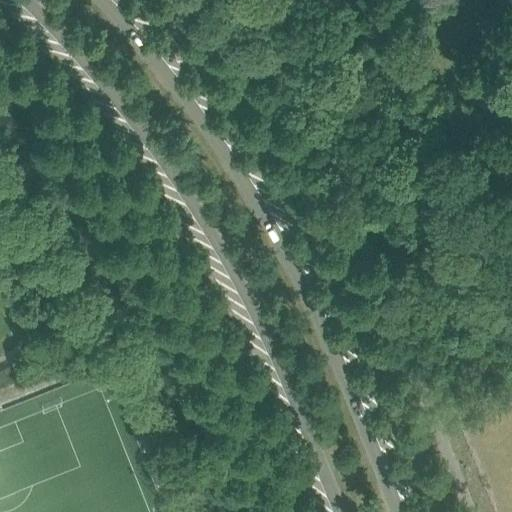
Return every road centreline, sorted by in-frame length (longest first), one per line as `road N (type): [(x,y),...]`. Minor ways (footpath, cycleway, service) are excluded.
road 1 (tertiary): [(12,0),(139,138),(207,243),(330,511)]
road 2 (tertiary): [(402,511),(274,226),(226,143),(110,0)]
